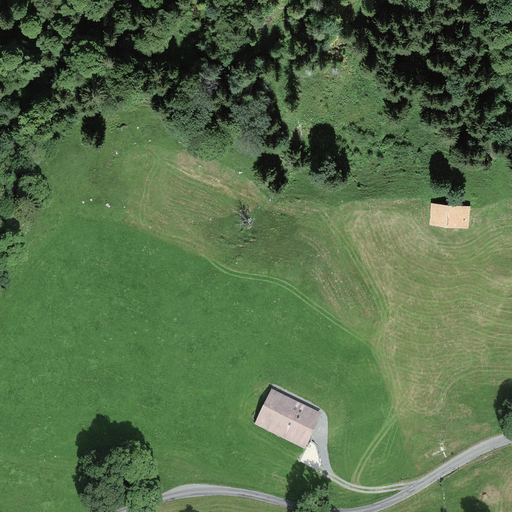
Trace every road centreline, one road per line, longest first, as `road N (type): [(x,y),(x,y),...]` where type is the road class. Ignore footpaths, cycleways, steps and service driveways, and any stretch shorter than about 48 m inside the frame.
road 1 (unclassified): [(511,436),(375,508),(185,489),(119,511)]
road 2 (track): [(413,486),(360,494),(339,481),(327,465),(323,428)]
